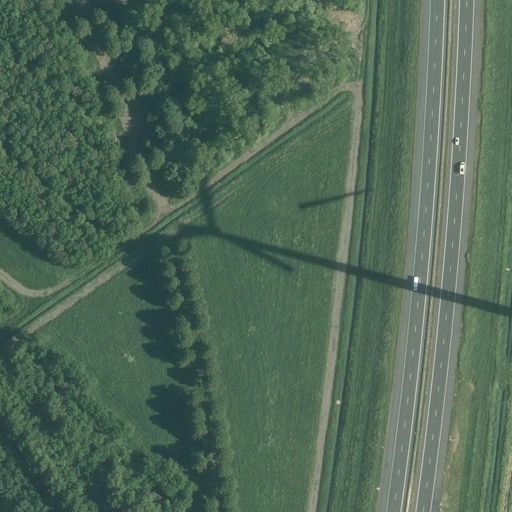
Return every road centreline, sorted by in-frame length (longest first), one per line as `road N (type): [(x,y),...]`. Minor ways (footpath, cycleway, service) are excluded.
road 1 (motorway): [(436,0),(417,306),(391,511)]
road 2 (motorway): [(426,511),(452,310),(470,0)]
